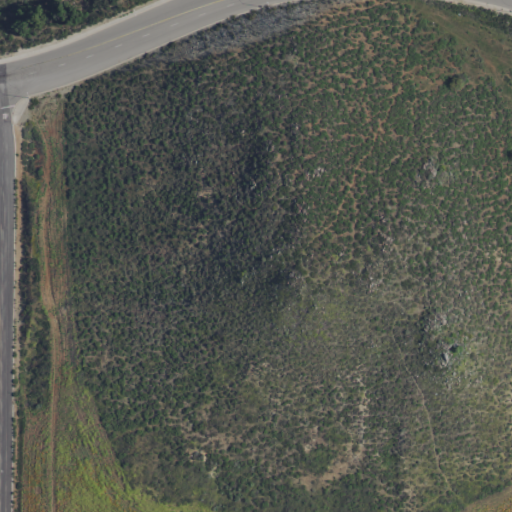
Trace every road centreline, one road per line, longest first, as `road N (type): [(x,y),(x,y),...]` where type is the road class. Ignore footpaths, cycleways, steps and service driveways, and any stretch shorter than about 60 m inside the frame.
road 1 (residential): [(3,511),(0,107)]
road 2 (tertiary): [(0,77),(75,59),(220,0)]
